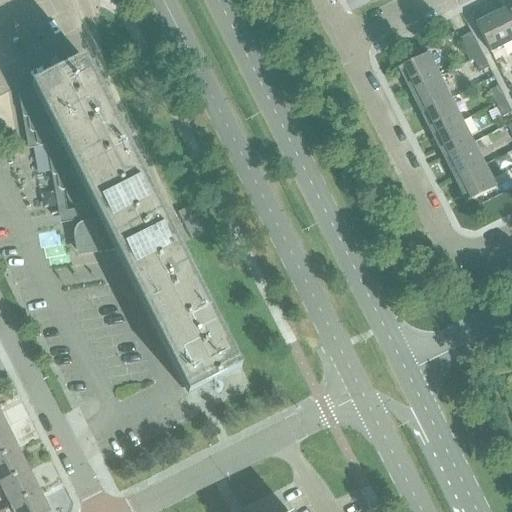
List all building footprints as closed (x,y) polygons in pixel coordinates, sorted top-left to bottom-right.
[(511,5),(498,13),(511,39),(511,5)] [(490,53),(511,42),(511,39),(498,13),(475,24),(490,53)] [(473,60),(482,55),(471,33),(458,40),(469,62),(473,60)] [(399,70),(409,92),(439,77),(427,54),(397,69),(398,71),(399,70)] [(479,73),(489,68),(482,55),(473,60),(479,73)] [(19,94),(18,94),(22,114),(22,115),(22,116),(22,117),(23,117),(23,118),(24,118),(25,119),(26,119),(27,119),(29,128),(29,129),(29,130),(29,131),(30,132),(31,133),(32,133),(32,134),(33,134),(34,134),(35,134),(36,143),(36,144),(36,145),(37,145),(37,146),(38,147),(39,147),(40,148),(41,148),(42,148),(43,147),(46,147),(49,161),(51,172),(51,173),(51,174),(52,174),(52,175),(53,176),(54,176),(54,177),(55,177),(56,177),(58,186),(58,187),(58,188),(59,189),(59,190),(60,190),(60,191),(61,191),(62,192),(63,192),(64,192),(65,192),(66,196),(66,198),(67,199),(67,200),(68,201),(68,202),(69,203),(70,203),(71,204),(71,205),(72,206),(73,206),(74,207),(76,207),(77,207),(78,207),(79,207),(80,207),(81,207),(82,209),(75,210),(77,221),(84,220),(84,221),(84,223),(83,223),(82,223),(81,224),(79,224),(78,225),(78,226),(77,227),(76,228),(75,229),(75,230),(74,231),(74,232),(74,233),(73,234),(73,236),(73,237),(73,238),(76,251),(84,250),(87,252),(89,252),(99,251),(99,254),(116,251),(116,254),(116,255),(116,256),(117,256),(117,257),(118,257),(118,258),(119,258),(120,258),(121,259),(121,258),(122,258),(124,258),(126,261),(126,263),(192,394),(236,372),(129,161),(79,63),(40,84),(42,95),(20,99),(19,94)] [(409,92),(421,114),(450,99),(439,77),(409,92)] [(489,91),(495,104),(504,100),(498,87),(489,91)] [(421,114),(432,136),(461,121),(450,99),(421,114)] [(504,100),(495,104),(502,117),(511,113),(504,100)] [(432,136),(443,158),(472,143),(461,121),(432,136)] [(443,158),(454,180),(483,166),(472,143),(443,158)] [(483,166),(454,180),(465,202),(464,202),(465,203),(495,188),(483,166)] [(190,207),(177,213),(191,239),(203,233),(190,207)] [(0,431),(0,458),(18,449),(7,428),(0,431)] [(0,458),(0,485),(29,471),(18,449),(0,458)] [(0,485),(0,486),(10,507),(40,492),(29,471),(0,485)] [(49,511),(40,492),(10,507),(12,511),(49,511)]
